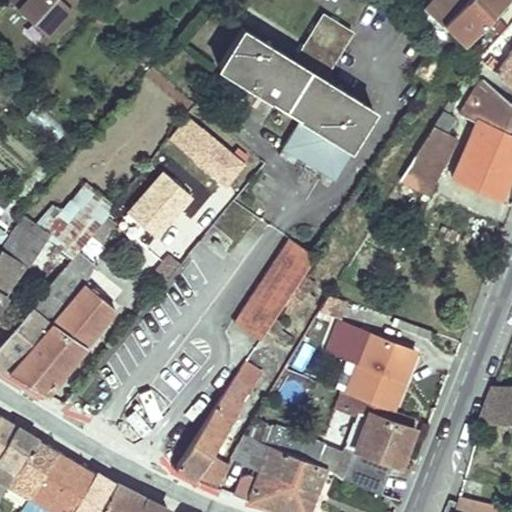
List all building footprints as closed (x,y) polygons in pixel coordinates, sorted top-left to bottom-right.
[(75,0),(7,0),(45,34),(75,0)] [(434,0),(427,8),(465,41),(506,0),(434,0)] [(331,172),(347,146),(371,107),(322,77),(350,30),(322,13),(293,59),(241,27),(217,66),(299,116),(283,143),(297,151),(331,172)] [(511,49),(492,72),(511,87),(511,49)] [(423,56),(412,72),(429,84),(440,68),(423,56)] [(511,103),(508,101),(481,80),(471,93),(460,112),(475,122),(452,177),(500,197),(511,169),(511,103)] [(176,127),(185,135),(202,113),(193,106),(176,127)] [(453,116),(442,110),(400,179),(428,193),(441,167),(429,161),(443,134),(453,116)] [(441,167),(455,141),(443,134),(429,161),(441,167)] [(291,160),(297,151),(283,143),(277,152),(291,160)] [(96,191),(86,183),(62,211),(54,206),(37,227),(47,232),(44,237),(53,244),(96,191)] [(114,205),(96,191),(53,244),(70,258),(76,251),(90,234),(97,225),(105,215),(114,205)] [(149,209),(140,224),(154,232),(163,218),(149,209)] [(106,232),(114,222),(105,215),(97,225),(106,232)] [(32,257),(44,237),(47,232),(37,227),(22,217),(1,249),(0,249),(0,304),(6,295),(18,278),(32,257)] [(99,242),(106,232),(97,225),(90,234),(99,242)] [(106,247),(99,242),(90,234),(76,251),(92,264),(106,247)] [(232,320),(259,338),(283,301),(300,276),(313,255),(286,237),(254,287),(232,320)] [(155,271),(165,279),(179,263),(176,261),(180,255),(175,250),(170,256),(168,254),(155,271)] [(83,283),(92,264),(76,251),(70,258),(29,307),(49,323),(42,332),(43,333),(9,372),(43,394),(114,308),(83,283)] [(300,276),(283,301),(294,307),(304,292),(307,294),(314,285),(300,276)] [(29,307),(0,341),(0,366),(9,372),(43,333),(42,332),(49,323),(29,307)] [(395,376),(405,349),(336,322),(325,349),(347,358),(357,362),(345,392),(391,410),(403,379),(395,376)] [(414,353),(405,349),(395,376),(403,379),(414,353)] [(347,358),(335,388),(340,390),(345,392),(357,362),(347,358)] [(261,372),(244,360),(184,451),(173,468),(203,485),(214,489),(227,466),(209,455),(261,372)] [(511,387),(493,387),(482,420),(511,420),(511,387)] [(356,410),(340,452),(345,468),(341,479),(379,492),(391,462),(399,465),(413,429),(388,419),(391,410),(345,392),(340,390),(336,402),(356,410)] [(313,463),(321,444),(274,423),(280,409),(263,402),(242,435),(269,446),(313,463)] [(0,451),(15,425),(0,416),(0,451)] [(0,495),(7,484),(35,437),(15,425),(0,451),(0,495)] [(7,484),(28,497),(56,450),(35,437),(7,484)] [(340,452),(321,444),(313,463),(327,469),(341,479),(345,468),(340,452)] [(308,511),(327,469),(313,463),(269,446),(255,478),(245,474),(240,477),(231,496),(273,511),(308,511)] [(53,511),(68,511),(93,472),(56,450),(28,497),(53,511)] [(68,511),(95,511),(111,483),(93,472),(68,511)] [(95,511),(134,511),(142,497),(111,483),(95,511)] [(499,511),(501,507),(461,496),(456,511),(499,511)] [(142,497),(134,511),(165,511),(167,508),(142,497)]
